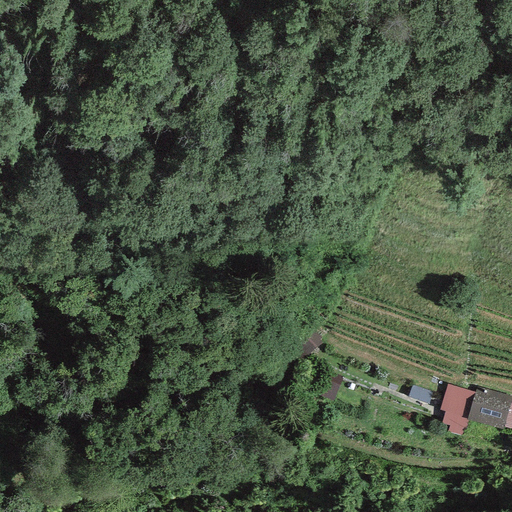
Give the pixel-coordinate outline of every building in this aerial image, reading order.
[(311,328),(293,346),(306,359),(325,341),(311,328)] [(343,379),(324,372),(314,395),(334,403),(343,379)] [(433,394),(412,386),(407,398),(428,406),(433,394)] [(467,424),(475,395),(447,387),(440,412),(445,414),(442,425),(449,427),(447,434),(463,438),(467,424)] [(511,398),(477,389),(475,395),(467,424),(501,434),(502,430),(511,433),(511,398)]
